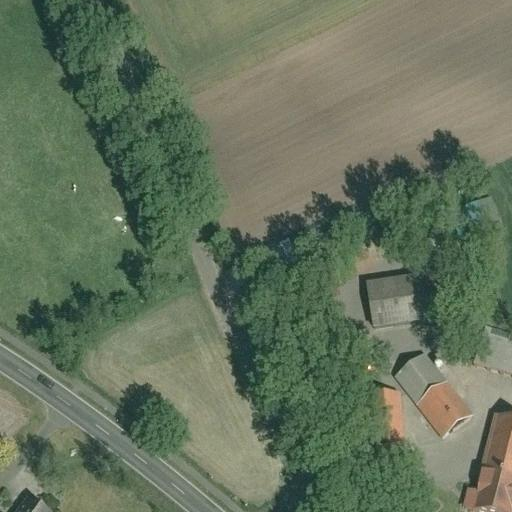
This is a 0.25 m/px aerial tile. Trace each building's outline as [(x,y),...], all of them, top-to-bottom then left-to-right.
[(493,200),(454,213),(462,238),(501,224),(493,200)] [(374,287),(378,330),(438,324),(434,280),(374,287)] [(419,412),(443,446),(472,425),(448,391),(419,412)] [(384,478),(411,475),(404,398),(394,399),(398,434),(380,436),(384,478)] [(511,511),(511,424),(495,420),(473,511),(511,511)]
